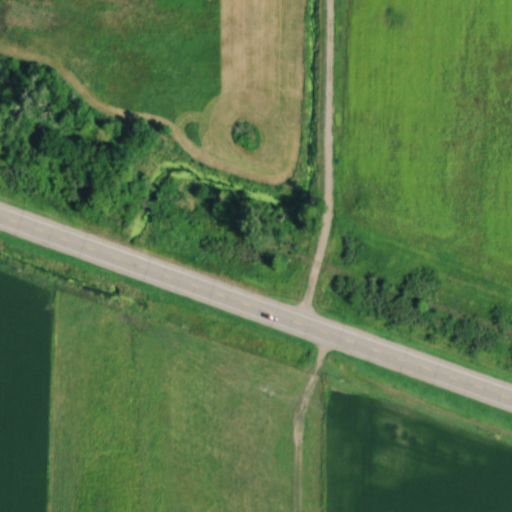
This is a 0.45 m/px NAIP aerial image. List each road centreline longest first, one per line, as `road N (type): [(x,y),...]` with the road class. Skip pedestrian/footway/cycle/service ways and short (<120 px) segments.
road 1 (residential): [(511,399),(0,214)]
road 2 (residential): [(301,322),(331,207),(332,0)]
